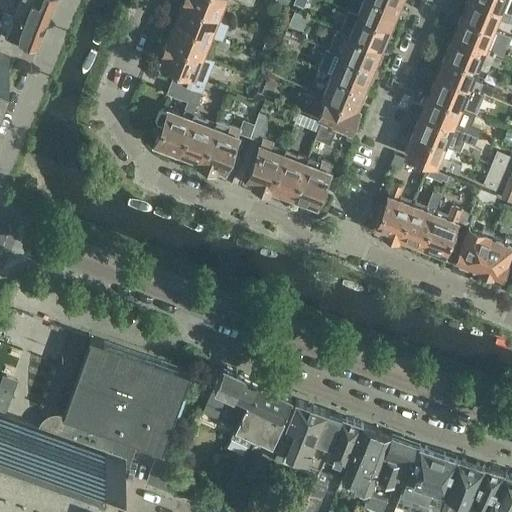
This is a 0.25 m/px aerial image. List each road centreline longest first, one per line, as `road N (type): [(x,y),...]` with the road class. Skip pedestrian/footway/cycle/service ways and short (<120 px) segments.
road 1 (residential): [(342,244),(314,244),(280,219),(158,179),(106,104),(143,0)]
road 2 (residential): [(189,307),(199,333),(217,346),(289,379),(480,446),(492,418)]
road 3 (residential): [(189,307),(492,418)]
road 4 (residential): [(342,244),(438,0)]
road 5 (residential): [(0,235),(189,307)]
road 6 (residential): [(68,0),(0,173)]
road 7 (residential): [(511,317),(477,295),(342,244)]
